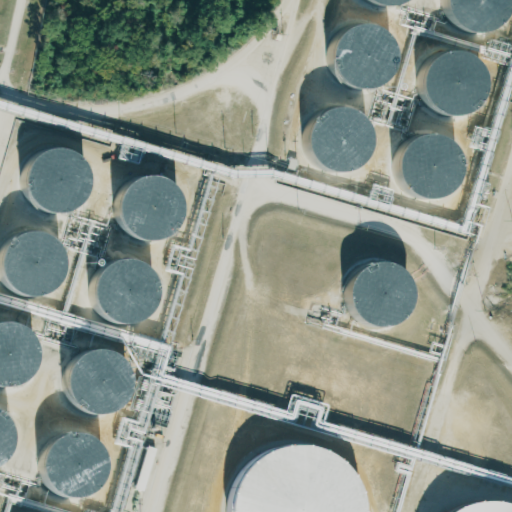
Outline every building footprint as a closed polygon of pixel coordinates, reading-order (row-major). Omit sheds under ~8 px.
[(453,23),(462,28),(472,30),(482,29),(491,24),(499,17),(504,8),(505,0),(440,0),(442,6),(446,15),(453,23)] [(338,81),(347,86),(357,88),(367,87),(376,83),(384,76),(389,67),(391,57),(389,47),(385,38),(378,30),(369,25),(359,23),(349,24),(340,29),(332,36),(327,45),(326,55),(327,65),(331,74),(338,81)] [(429,107),(438,112),(448,114),(458,113),(468,108),(475,102),(480,93),(482,83),(481,73),(476,63),(470,56),(461,51),(451,49),(441,50),(431,55),(424,61),(419,70),(417,80),(418,90),(423,100),(429,107)] [(313,164),(322,169),(332,171),(342,170),(352,166),(359,159),(364,150),(366,140),(365,130),(360,121),(354,113),(345,108),(335,106),(325,107),(315,112),(308,119),(303,128),(301,138),(302,148),(307,157),(313,164)] [(405,190),(414,195),(424,197),(434,196),(443,191),(451,184),(456,175),(458,165),(456,155),(452,146),(445,139),(436,134),(426,132),(416,133),(407,137),(399,144),(394,153),(392,163),(394,173),(398,182),(405,190)] [(32,205),(41,209),(51,211),(61,210),(70,206),(78,199),(83,190),(85,180),(84,170),(79,161),(72,153),(63,148),(53,146),(43,148),(34,152),(27,159),(22,168),(20,178),(21,188),(25,197),(32,205)] [(125,232),(134,237),(144,239),(154,238),(164,233),(171,226),(176,218),(178,208),(177,197),(172,188),(165,181),(156,176),(147,174),(136,175),(127,179),(120,186),(115,195),(113,205),(114,215),(118,225),(125,232)] [(8,287),(17,292),(27,294),(37,293),(46,289),(54,282),(59,273),(61,263),(59,253),(55,244),(48,236),(39,231),(29,229),(19,230),(10,235),(3,242),(0,247),(0,277),(1,280),(8,287)] [(101,315),(110,320),(120,322),(130,321),(139,316),(147,310),(152,301),(154,291),(153,281),(148,271),(141,264),(132,259),(122,257),(112,258),(103,263),(96,269),(91,278),(89,288),(90,298),(94,308),(101,315)] [(356,319),(364,324),(374,326),(385,325),(394,320),(401,313),(406,304),(408,294),(407,284),(403,275),(396,268),(387,263),(377,261),(367,262),(357,266),(350,273),(345,282),(343,292),(344,302),(349,311),(356,319)] [(0,385),(10,384),(19,380),(27,373),(32,364),(34,354),(32,344),(28,334),(21,327),(12,322),(2,320),(0,320),(0,385)] [(74,406),(83,411),(93,413),(103,412),(113,407),(120,400),(125,391),(127,381),(126,371),(121,362),(115,355),(106,350),(96,348),(86,349),(76,353),(69,360),(64,369),(62,379),(63,389),(68,398),(74,406)] [(0,458),(3,456),(8,447),(10,437),(8,427),(4,418),(0,413),(0,458)] [(50,490),(59,494),(69,496),(79,495),(89,491),(96,484),(101,475),(103,465),(102,455),(97,446),(90,438),(82,433),(72,431),(61,433),(52,437),(45,444),(40,453),(38,463),(39,473),(43,482),(50,490)] [(359,511),(358,492),(349,473),(334,457),(316,447),(295,443),(274,446),(254,455),(239,469),(228,488),(224,509),(224,511),(359,511)] [(511,511),(511,504),(507,502),(486,498),(465,500),(445,509),(442,511),(511,511)]
